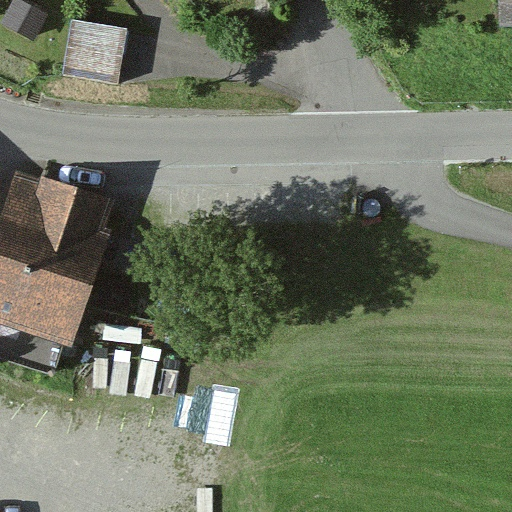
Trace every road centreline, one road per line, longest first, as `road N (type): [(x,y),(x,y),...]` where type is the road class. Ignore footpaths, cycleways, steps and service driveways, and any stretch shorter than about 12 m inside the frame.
road 1 (tertiary): [(0,122),(163,143),(392,140)]
road 2 (unclassified): [(392,140),(420,192),(511,235)]
road 3 (unclassified): [(324,0),(392,140)]
road 4 (tertiary): [(392,140),(511,137)]
